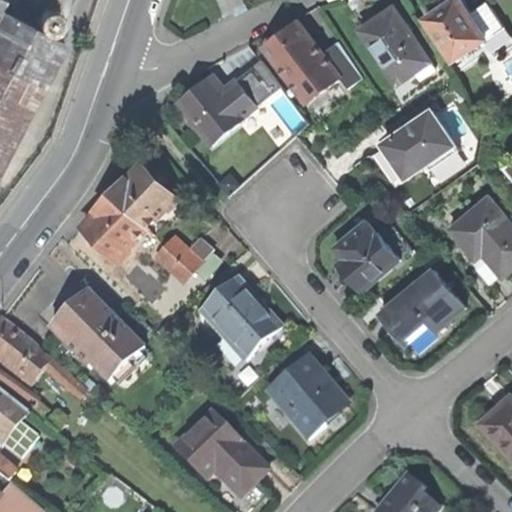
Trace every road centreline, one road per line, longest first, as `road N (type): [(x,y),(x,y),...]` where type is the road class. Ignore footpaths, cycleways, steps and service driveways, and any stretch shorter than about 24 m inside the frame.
road 1 (residential): [(289,205),(299,273),(412,416)]
road 2 (secondary): [(109,77),(60,182),(0,261)]
road 3 (residential): [(109,77),(178,58),(295,0)]
road 4 (residential): [(312,511),(412,416)]
road 5 (residential): [(412,416),(511,507)]
road 6 (residential): [(412,416),(511,331)]
